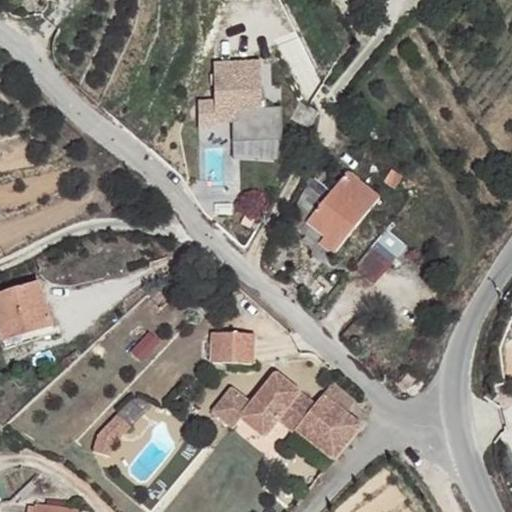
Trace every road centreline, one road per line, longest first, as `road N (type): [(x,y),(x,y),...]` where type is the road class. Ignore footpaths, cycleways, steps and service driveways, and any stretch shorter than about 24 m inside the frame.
road 1 (residential): [(13,30),(206,230)]
road 2 (residential): [(206,230),(396,427)]
road 3 (residential): [(206,230),(50,242),(0,270)]
road 4 (tertiary): [(511,238),(460,317),(444,358),(444,430)]
road 5 (unknown): [(328,99),(286,29),(264,19),(241,26)]
road 6 (unclassified): [(312,511),(385,426),(396,427)]
road 7 (unknown): [(106,511),(81,484),(21,463),(0,465)]
road 8 (unknown): [(328,99),(396,0)]
